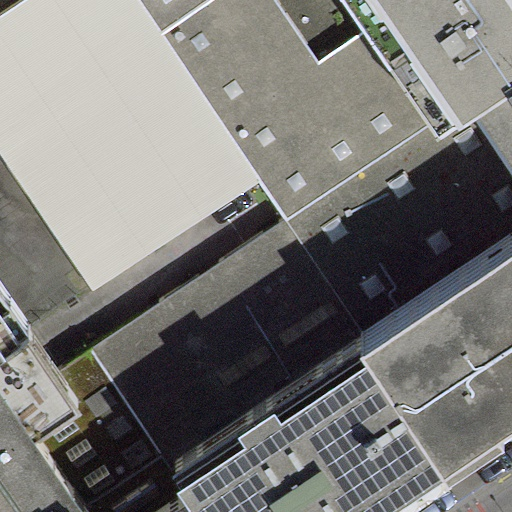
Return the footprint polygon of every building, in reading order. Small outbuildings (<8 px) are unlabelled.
[(0,150),(90,284),(260,171),(144,0),(12,0),(0,8),(0,150)] [(0,0),(0,8),(12,0),(0,0)] [(441,112),(378,17),(322,53),(285,0),(144,0),(260,171),(288,214),(441,112)] [(285,0),(322,53),(378,17),(365,0),(285,0)] [(511,0),(365,0),(378,17),(441,112),(478,89),(511,65),(511,0)] [(511,65),(478,89),(511,139),(511,65)] [(441,112),(288,214),(365,330),(511,230),(511,139),(478,89),(441,112)] [(365,330),(288,214),(93,344),(164,449),(171,459),(365,330)] [(511,230),(365,330),(449,458),(505,420),(499,413),(511,404),(511,230)] [(0,341),(31,321),(0,275),(0,341)] [(31,321),(0,341),(0,371),(35,423),(79,392),(60,364),(31,321)] [(365,330),(171,459),(183,478),(207,511),(365,511),(449,458),(365,330)] [(93,344),(60,364),(79,392),(35,423),(86,500),(164,449),(93,344)] [(0,511),(84,511),(91,507),(86,500),(35,423),(0,371),(0,511)] [(94,511),(131,511),(183,478),(171,459),(164,449),(86,500),(91,507),(94,511)] [(207,511),(183,478),(131,511),(207,511)]
